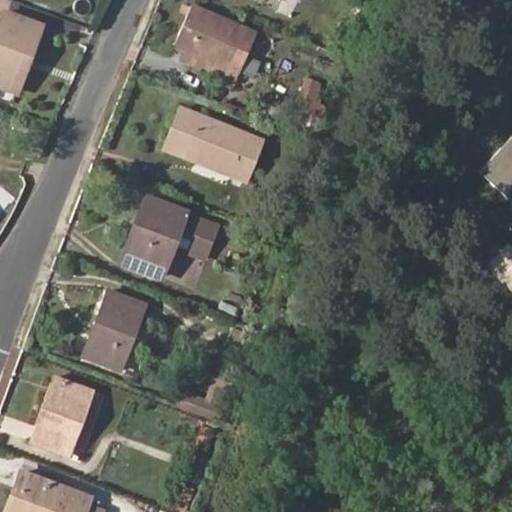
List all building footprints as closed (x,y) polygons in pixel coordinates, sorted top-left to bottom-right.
[(193,7),(176,45),(221,65),(235,71),(251,33),(193,7)] [(0,85),(12,90),(23,58),(29,60),(40,28),(4,14),(0,24),(0,85)] [(12,90),(17,92),(29,60),(23,58),(12,90)] [(215,78),(229,85),(235,71),(221,65),(215,78)] [(287,131),(312,140),(326,109),(301,98),(287,131)] [(230,175),(244,180),(261,139),(180,107),(163,148),(196,161),(198,156),(232,170),(230,175)] [(511,136),(483,169),(511,194),(511,136)] [(196,161),(230,175),(232,170),(198,156),(196,161)] [(152,200),(144,197),(132,230),(138,233),(152,200)] [(185,254),(205,261),(220,227),(152,200),(138,233),(132,230),(121,258),(161,274),(177,232),(192,238),(185,254)] [(88,358),(119,370),(145,303),(108,288),(94,325),(100,327),(88,358)] [(82,356),(88,358),(100,327),(94,325),(82,356)] [(219,367),(247,377),(257,350),(229,340),(219,367)] [(63,437),(72,440),(90,389),(55,376),(31,440),(58,450),(63,437)] [(58,450),(67,453),(72,440),(63,437),(58,450)] [(83,511),(87,504),(89,496),(19,469),(3,511),(83,511)]
